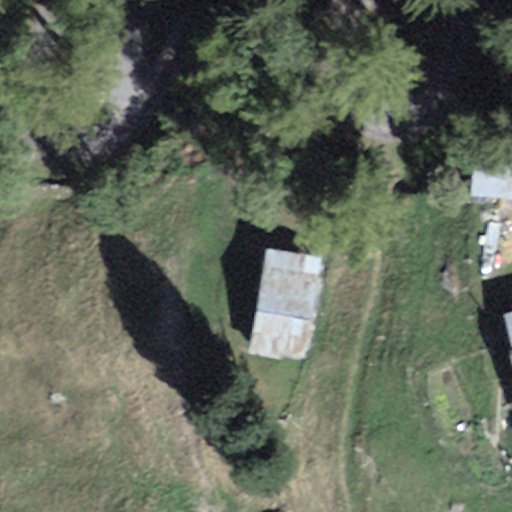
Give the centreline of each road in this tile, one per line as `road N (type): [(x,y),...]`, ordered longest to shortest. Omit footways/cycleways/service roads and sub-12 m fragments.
road 1 (residential): [(189,0),(124,115),(94,134),(60,126),(42,99),(47,0)]
road 2 (residential): [(461,0),(424,93),(397,110),(367,100),(350,74),(358,0)]
